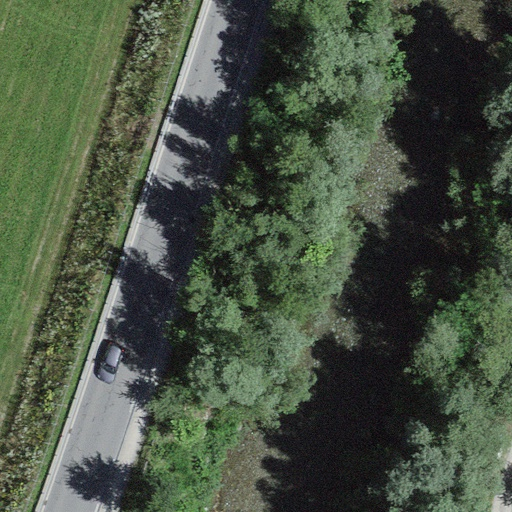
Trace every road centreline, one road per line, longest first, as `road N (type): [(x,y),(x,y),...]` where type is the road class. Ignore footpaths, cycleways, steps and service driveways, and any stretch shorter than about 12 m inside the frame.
road 1 (tertiary): [(63,511),(232,0)]
road 2 (track): [(0,397),(128,0)]
